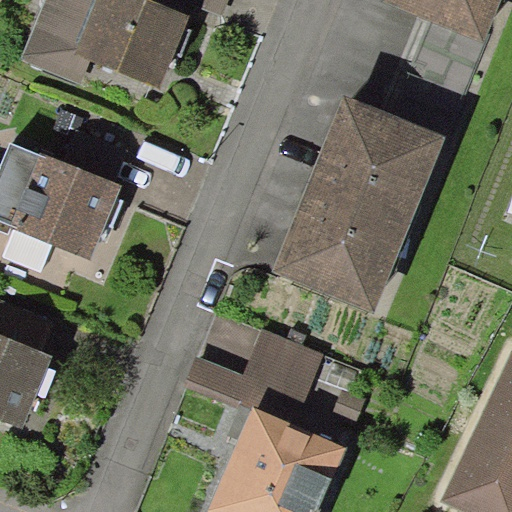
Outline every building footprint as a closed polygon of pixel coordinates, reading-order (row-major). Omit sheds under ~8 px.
[(185,27),(190,14),(154,0),(45,0),(21,59),(80,83),(90,59),(160,88),(175,52),(185,27)] [(192,0),(221,13),(226,0),(192,0)] [(500,0),(386,0),(434,20),(484,40),(500,0)] [(434,20),(396,115),(446,135),(484,40),(434,20)] [(193,30),(185,27),(175,52),(182,55),(193,30)] [(396,115),(345,94),(273,271),(374,312),(446,135),(396,115)] [(64,163),(115,183),(128,153),(76,132),(64,163)] [(64,163),(11,142),(0,168),(0,218),(17,225),(14,229),(52,245),(91,260),(105,224),(116,197),(121,186),(115,183),(64,163)] [(124,200),(116,197),(105,224),(113,227),(124,200)] [(41,272),(52,245),(14,229),(3,256),(41,272)] [(0,299),(0,332),(44,351),(56,322),(0,299)] [(324,354),(263,328),(243,374),(197,355),(185,384),(251,412),(253,407),(291,422),(301,400),(304,402),(324,354)] [(0,332),(0,417),(23,427),(53,354),(44,351),(0,332)] [(511,511),(511,349),(441,500),(466,511),(511,511)] [(355,423),(367,397),(344,387),(333,414),(355,423)] [(291,422),(253,407),(251,412),(207,511),(210,511),(319,511),(347,447),(313,432),(311,436),(289,426),(291,422)]
